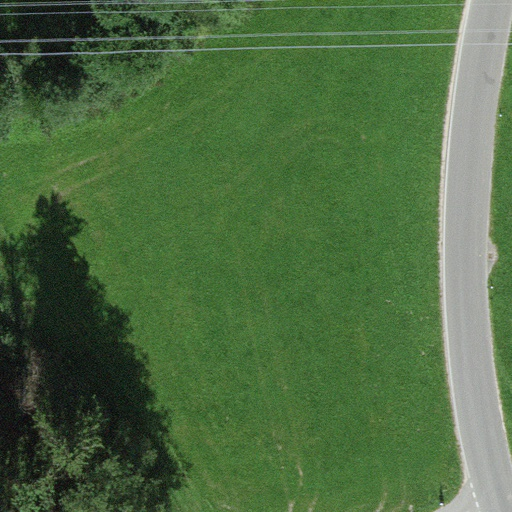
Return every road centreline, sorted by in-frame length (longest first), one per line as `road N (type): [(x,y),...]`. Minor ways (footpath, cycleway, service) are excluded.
road 1 (unclassified): [(504,511),(485,445),(465,285),(475,100),(495,0)]
road 2 (track): [(0,232),(168,511)]
